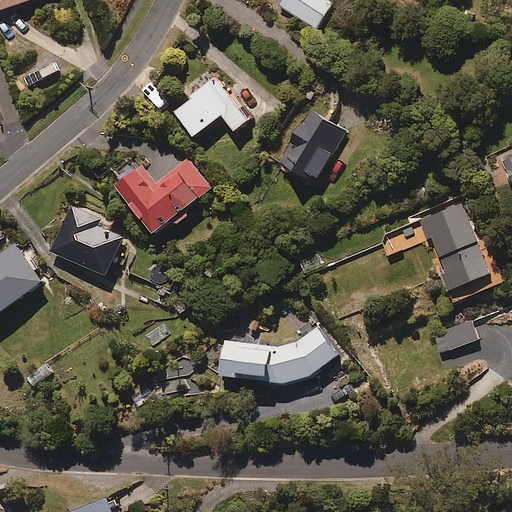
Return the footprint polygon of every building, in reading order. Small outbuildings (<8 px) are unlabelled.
[(331,0),(281,0),(279,4),(316,26),(331,0)] [(250,121),(214,74),(172,107),(192,133),(221,112),(236,131),(250,121)] [(343,129),(301,102),(269,152),(311,179),(343,129)] [(511,149),(499,156),(511,183),(511,149)] [(169,222),(167,218),(209,184),(188,157),(157,182),(138,158),(112,180),(155,233),(169,222)] [(102,218),(72,204),(53,247),(109,272),(125,236),(100,224),(102,218)] [(489,270),(468,218),(429,233),(450,285),(489,270)] [(0,311),(45,276),(16,240),(0,252),(0,311)] [(477,339),(470,321),(434,334),(441,352),(477,339)] [(337,352),(316,326),(288,344),(222,337),(218,374),(287,381),(309,374),(337,352)] [(113,511),(104,493),(68,510),(69,511),(113,511)]
